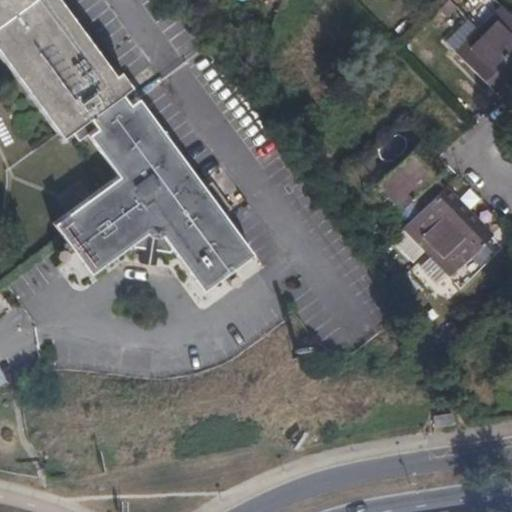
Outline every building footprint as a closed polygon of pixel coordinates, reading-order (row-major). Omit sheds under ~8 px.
[(0,0),(0,54),(58,134),(66,129),(77,120),(118,91),(127,84),(117,69),(112,73),(57,0),(0,0)] [(449,0),(447,0),(438,10),(447,18),(457,8),(449,0)] [(480,31),(511,63),(511,18),(502,8),(480,31)] [(444,41),(457,54),(480,31),(467,18),(444,41)] [(491,90),(511,69),(511,63),(480,31),(457,54),(455,54),(491,90)] [(118,91),(77,120),(115,174),(51,222),(88,273),(127,243),(129,246),(141,248),(139,263),(155,265),(157,250),(168,253),(171,250),(201,290),(250,253),(222,214),(230,208),(210,182),(202,187),(136,97),(127,103),(118,91)] [(404,211),(436,182),(444,173),(418,145),(379,184),(404,211)] [(404,211),(414,221),(445,191),(436,182),(404,211)] [(405,230),(429,254),(469,216),(445,191),(414,221),(405,230)] [(469,216),(429,254),(433,258),(449,274),(452,278),(491,239),(469,216)] [(449,274),(433,258),(423,268),(439,284),(449,274)]
